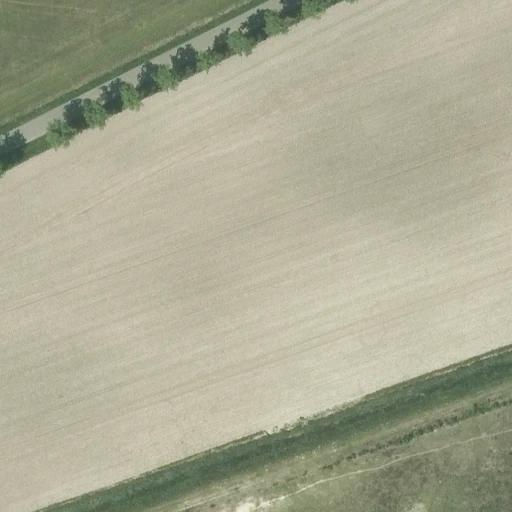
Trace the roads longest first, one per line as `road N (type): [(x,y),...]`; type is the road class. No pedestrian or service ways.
road 1 (track): [(511,388),(168,511)]
road 2 (unclassified): [(0,148),(285,0)]
